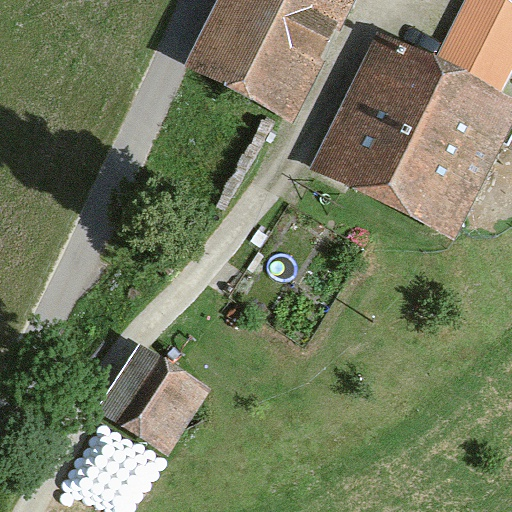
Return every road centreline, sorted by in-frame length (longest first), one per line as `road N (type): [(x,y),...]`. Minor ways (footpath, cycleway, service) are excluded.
road 1 (track): [(394,0),(125,363),(28,511)]
road 2 (unclassified): [(201,0),(19,370),(0,427)]
